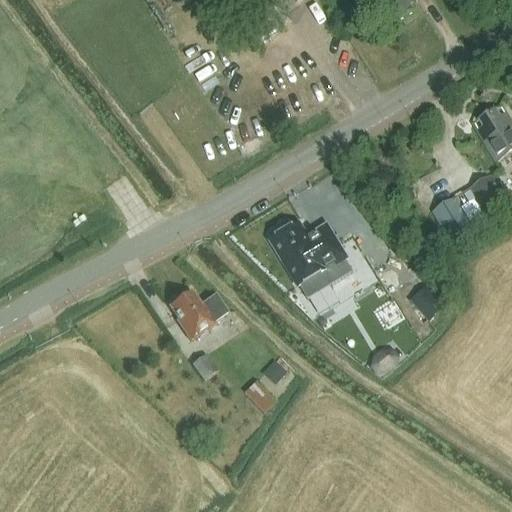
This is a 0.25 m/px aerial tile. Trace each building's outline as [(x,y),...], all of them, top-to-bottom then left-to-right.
[(258,0),(271,19),(301,0),(258,0)] [(411,7),(416,4),(413,0),(368,0),(372,8),(375,6),(388,30),(415,14),(411,7)] [(248,32),(254,43),(280,29),(274,18),(248,32)] [(498,166),(511,157),(511,123),(508,116),(501,120),(497,114),(480,124),(485,131),(478,135),(498,166)] [(510,208),(493,179),(470,193),(487,222),(510,208)] [(473,231),(455,201),(431,215),(450,245),(473,231)] [(272,243),(300,288),(345,261),(326,230),(307,242),(298,227),(272,243)] [(201,309),(191,294),(170,309),(180,324),(178,325),(191,345),(216,328),(215,326),(228,317),(216,299),(201,309)] [(440,317),(421,295),(410,304),(429,326),(440,317)] [(202,385),(217,375),(206,357),(191,367),(202,385)] [(270,368),(257,381),(269,393),(282,380),(270,368)] [(246,396),(266,418),(278,407),(258,385),(246,396)]
